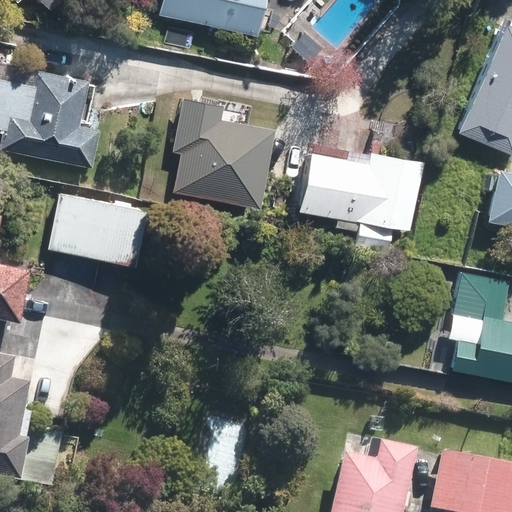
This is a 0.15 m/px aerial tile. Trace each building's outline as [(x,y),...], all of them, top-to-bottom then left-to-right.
[(6,0),(11,4),(15,0),(32,0),(43,9),(51,0),(6,0)] [(156,0),(153,15),(245,37),(252,0),(156,0)] [(383,3),(379,0),(336,0),(311,28),(340,53),(383,3)] [(449,133),(508,158),(511,149),(511,26),(497,20),(449,133)] [(0,149),(86,169),(94,130),(70,125),(80,82),(0,64),(0,149)] [(261,128),(210,120),(213,105),(175,99),(166,154),(173,155),(167,194),(248,207),(261,128)] [(358,164),(299,155),(289,213),(329,219),(328,227),(351,230),(348,246),(383,252),(387,229),(406,232),(417,163),(360,154),(358,164)] [(511,175),(489,171),(479,222),(511,228),(511,175)] [(139,211),(53,193),(41,249),(127,267),(139,211)] [(0,321),(9,323),(20,269),(0,265),(0,321)] [(451,341),(445,369),(511,383),(511,322),(494,319),(502,282),(457,272),(448,313),(446,312),(440,339),(451,341)] [(7,363),(0,361),(0,483),(9,486),(10,483),(45,490),(46,485),(65,489),(76,440),(22,428),(25,417),(14,415),(20,387),(3,383),(7,363)] [(249,422),(208,416),(197,488),(237,495),(249,422)] [(356,460),(332,456),(320,511),(395,511),(407,451),(359,442),(356,460)] [(510,511),(511,466),(435,451),(423,510),(435,511),(510,511)]
